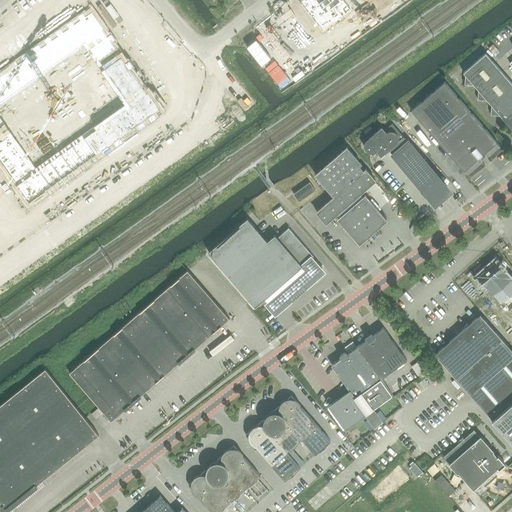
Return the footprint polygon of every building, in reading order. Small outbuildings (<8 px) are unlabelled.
[(303,0),(299,3),(323,32),(351,9),(343,0),(303,0)] [(92,12),(0,77),(0,160),(29,201),(160,108),(92,12)] [(498,50),(493,43),(488,48),(494,54),(498,50)] [(511,82),(486,53),(463,72),(465,75),(465,84),(474,85),(478,90),(478,99),(488,100),(492,105),(491,114),(501,115),(511,128),(511,82)] [(432,134),(464,171),(478,159),(479,160),(482,158),(485,156),(483,154),(497,142),(445,81),(411,110),(420,121),(432,134)] [(366,150),(368,151),(370,152),(373,153),(375,152),(377,151),(381,156),(389,150),(422,187),(429,198),(447,186),(392,123),(385,130),(382,126),(367,139),(365,141),(365,143),(364,146),(365,148),(366,150)] [(314,175),(333,197),(317,212),(326,223),(335,215),(360,244),(387,220),(363,192),(376,180),(366,169),(364,171),(359,166),(362,164),(347,146),(314,175)] [(310,182),(294,194),(299,201),(315,190),(310,182)] [(313,257),(314,256),(289,227),(278,237),(275,234),(268,241),(248,218),(208,252),(256,307),(271,293),(283,307),(315,280),(312,276),(323,267),(313,257)] [(230,318),(189,269),(69,370),(110,419),(115,415),(121,417),(125,406),(230,318)] [(474,320),(435,355),(511,441),(511,349),(486,320),(481,314),(474,320)] [(355,397),(367,413),(393,395),(381,378),(407,360),(384,327),(374,334),(372,332),(365,337),(367,339),(348,353),(346,350),(340,355),(341,358),(332,365),(350,391),(355,397)] [(0,405),(0,502),(6,510),(99,435),(46,369),(0,405)] [(367,413),(355,397),(350,391),(330,405),(346,428),(367,413)] [(251,429),(250,431),(249,432),(246,435),(286,481),(301,468),(287,452),(303,438),(317,455),(332,442),(291,395),(288,398),(287,398),(285,399),(284,400),(283,400),(282,401),(281,402),(280,403),(280,404),(279,406),(258,424),(256,425),(255,425),(254,426),(253,427),(252,428),(251,429)] [(498,455),(497,456),(495,453),(496,452),(481,435),(480,436),(474,429),(444,456),(450,463),(449,463),(457,473),(458,472),(474,489),(493,472),(494,474),(506,464),(498,455)] [(189,485),(212,511),(218,511),(260,475),(234,445),(231,448),(230,448),(228,449),(227,449),(226,450),(225,451),(224,452),(223,453),(223,454),(222,456),(201,474),(199,475),(198,475),(196,476),(195,477),(194,478),(194,479),(192,481),(192,482),(189,485)] [(445,479),(439,484),(449,495),(455,490),(445,479)] [(185,511),(182,508),(177,511),(174,511),(161,496),(141,511),(185,511)]
